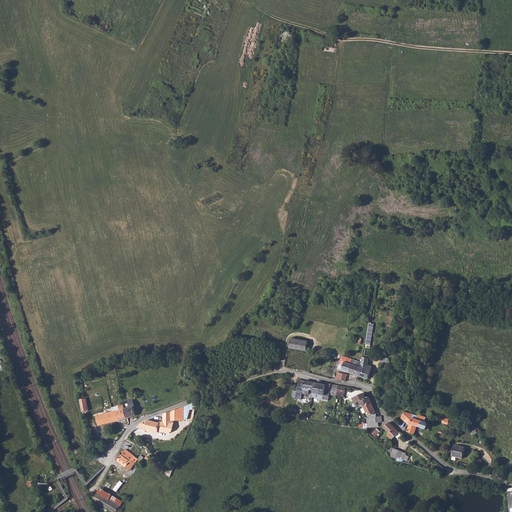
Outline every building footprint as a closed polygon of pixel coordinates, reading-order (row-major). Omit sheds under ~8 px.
[(365,343),(365,346),(368,346),(369,345),(370,345),(374,324),(369,323),(368,327),(368,328),(369,329),(366,344),(365,343)] [(291,339),(290,348),(306,350),(308,341),(292,338),(291,339)] [(342,370),(347,372),(349,372),(352,364),(351,364),(352,359),(342,356),(341,361),(345,362),(343,366),(339,365),(339,368),(343,369),(342,370)] [(358,375),(368,379),(372,366),(368,365),(369,358),(363,357),(362,362),(362,363),(362,364),(361,366),(361,367),(361,369),(360,370),(360,371),(359,373),(359,374),(358,375)] [(352,364),(349,372),(358,375),(359,374),(359,373),(360,371),(360,370),(361,369),(361,367),(361,366),(362,364),(362,363),(362,362),(352,359),(351,364),(352,364)] [(336,377),(336,379),(338,379),(342,380),(346,381),(347,374),(340,373),(340,372),(337,372),(336,377)] [(299,379),(295,399),(301,399),(302,393),(308,395),(309,389),(314,390),(315,383),(299,379)] [(314,390),(312,397),(328,400),(329,394),(337,396),(337,395),(337,393),(338,391),(330,390),(330,393),(325,392),(326,385),(315,383),(314,390)] [(326,383),(326,385),(325,392),(330,393),(330,390),(338,391),(339,385),(326,383)] [(338,391),(337,393),(345,394),(346,387),(339,385),(338,391)] [(362,405),(362,406),(363,406),(371,403),(369,398),(367,399),(364,393),(353,398),(357,406),(362,405)] [(129,407),(125,408),(126,409),(126,411),(127,413),(127,415),(128,417),(128,418),(136,415),(133,406),(135,406),(133,397),(132,398),(131,397),(129,397),(130,398),(127,399),(129,407)] [(81,399),(83,412),(90,410),(87,398),(81,399)] [(371,403),(363,406),(366,412),(368,416),(366,416),(367,420),(368,424),(371,424),(371,428),(379,426),(378,422),(382,422),(381,416),(377,417),(376,414),(371,403)] [(126,409),(125,408),(125,406),(124,404),(119,406),(120,409),(97,415),(99,425),(128,418),(128,417),(127,415),(127,413),(126,411),(126,409)] [(142,423),(139,428),(158,433),(159,431),(169,431),(169,423),(171,423),(171,420),(183,420),(183,407),(170,412),(170,413),(165,414),(164,414),(164,415),(164,422),(159,422),(159,423),(147,420),(142,423)] [(409,426),(408,432),(409,432),(411,432),(414,433),(415,434),(417,426),(421,427),(422,428),(424,429),(425,429),(427,428),(428,427),(429,426),(429,424),(428,423),(430,419),(426,417),(425,417),(418,414),(418,415),(413,414),(404,412),(401,418),(409,426)] [(194,428),(200,429),(203,419),(196,420),(194,428)] [(203,419),(200,429),(208,432),(211,421),(203,419)] [(389,422),(384,427),(390,433),(388,436),(392,440),(399,432),(389,422)] [(474,427),(469,430),(473,436),(478,432),(474,427)] [(208,432),(200,429),(199,433),(202,434),(201,437),(204,439),(205,436),(207,437),(207,435),(209,435),(209,432),(208,432)] [(454,445),(451,456),(462,458),(465,448),(454,445)] [(392,447),(389,452),(392,453),(391,454),(401,458),(404,452),(392,447)] [(125,450),(117,461),(130,470),(138,459),(125,450)] [(107,478),(98,494),(104,498),(105,497),(114,503),(117,498),(112,495),(118,484),(107,478)] [(97,493),(93,500),(113,511),(112,511),(119,511),(121,509),(119,508),(120,506),(114,503),(105,497),(104,498),(98,494),(97,493)]
